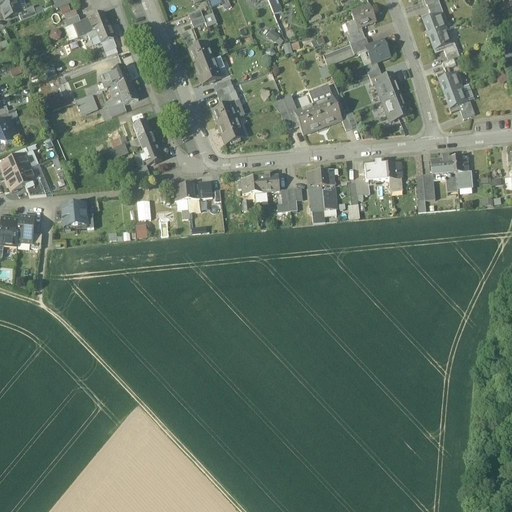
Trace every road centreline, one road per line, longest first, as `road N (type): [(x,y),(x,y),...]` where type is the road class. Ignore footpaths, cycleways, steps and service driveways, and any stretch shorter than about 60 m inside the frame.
road 1 (residential): [(145,0),(208,156),(222,166),(438,142)]
road 2 (track): [(240,511),(51,312),(0,290)]
road 3 (residential): [(391,0),(438,142)]
